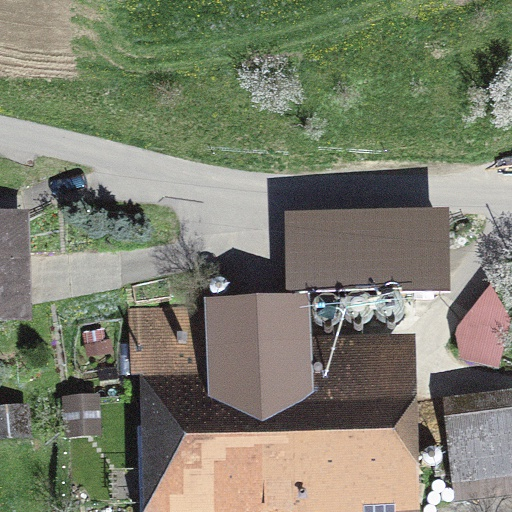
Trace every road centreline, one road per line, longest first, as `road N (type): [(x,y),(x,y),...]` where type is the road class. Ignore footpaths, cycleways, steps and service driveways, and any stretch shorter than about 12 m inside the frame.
road 1 (track): [(286,187),(226,241),(45,280)]
road 2 (track): [(502,202),(501,231),(440,341),(448,365),(479,383),(511,388)]
